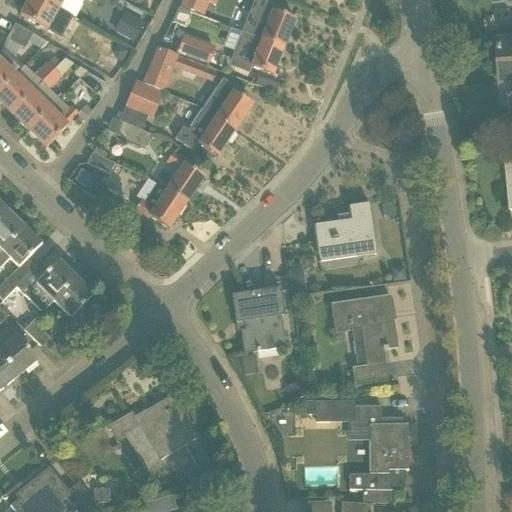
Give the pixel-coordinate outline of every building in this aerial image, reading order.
[(51,22),(58,10),(40,0),(28,0),(20,17),(60,39),(65,30),(51,22)] [(40,0),(58,10),(63,0),(71,0),(80,5),(83,0),(87,0),(91,2),(91,0),(40,0)] [(253,0),(241,32),(261,40),(284,48),(295,21),(272,12),(274,7),(258,0),(253,0)] [(128,16),(118,35),(134,44),(144,24),(128,16)] [(6,40),(24,50),(28,43),(41,50),(47,44),(15,25),(6,40)] [(228,67),(248,75),(251,68),(273,77),(284,48),(261,40),(241,32),(228,67)] [(213,49),(209,48),(191,40),(185,56),(207,65),(213,49)] [(511,40),(498,41),(500,83),(511,82),(511,40)] [(128,52),(117,46),(113,53),(115,59),(122,63),(128,52)] [(0,91),(23,68),(17,62),(3,49),(0,54),(0,91)] [(170,76),(177,58),(158,50),(150,68),(170,76)] [(211,83),(215,73),(177,58),(173,68),(211,83)] [(0,91),(0,104),(11,115),(54,71),(46,64),(35,77),(24,67),(23,68),(0,91)] [(79,81),(86,73),(87,73),(79,69),(73,75),(79,81)] [(54,71),(11,115),(28,132),(50,110),(59,101),(49,90),(61,77),(54,71)] [(270,80),(268,86),(266,90),(275,93),(278,84),(270,80)] [(202,109),(202,110),(235,133),(252,106),(232,93),(234,90),(222,81),(202,109)] [(163,95),(143,87),(135,84),(124,109),(152,121),(163,95)] [(72,108),(60,120),(50,110),(28,132),(46,149),(79,115),(72,108)] [(218,159),(235,133),(202,110),(188,131),(182,128),(174,140),(192,152),(197,145),(218,159)] [(150,136),(129,127),(121,123),(115,137),(145,149),(150,136)] [(93,154),(103,159),(105,154),(95,149),(93,154)] [(108,177),(115,165),(92,154),(86,165),(108,177)] [(166,192),(164,190),(186,205),(204,179),(184,166),(186,162),(173,154),(167,163),(179,172),(166,192)] [(82,172),(77,182),(86,187),(92,177),(82,172)] [(186,205),(164,190),(156,185),(144,203),(141,201),(134,212),(147,221),(149,218),(169,231),(186,205)] [(367,219),(371,219),(369,204),(348,207),(350,222),(313,227),(318,257),(354,251),(355,258),(376,255),(372,227),(368,228),(367,219)] [(394,205),(382,207),(383,219),(396,217),(394,205)] [(0,218),(0,252),(24,229),(6,212),(0,218)] [(27,260),(41,246),(24,229),(0,252),(0,268),(8,260),(17,269),(11,275),(11,276),(0,286),(0,299),(2,302),(16,288),(16,289),(20,284),(19,284),(35,267),(27,260)] [(52,302),(53,302),(76,280),(58,262),(44,276),(35,267),(19,284),(20,284),(16,289),(41,313),(52,302)] [(391,270),(393,283),(406,281),(404,268),(391,270)] [(288,272),(290,285),(299,283),(303,276),(302,270),(288,272)] [(76,280),(53,302),(69,319),(63,324),(73,334),(90,317),(81,309),(93,297),(76,280)] [(283,317),(279,290),(232,297),(236,324),(243,323),(244,332),(241,332),(244,354),(284,348),(280,317),(283,317)] [(351,369),(353,384),(387,379),(383,351),(397,349),(389,297),(331,306),(335,334),(361,330),(366,367),(351,369)] [(0,325),(1,326),(9,317),(0,308),(0,325)] [(40,349),(49,341),(32,323),(23,331),(40,349)] [(0,350),(0,357),(17,378),(37,363),(17,338),(16,339),(0,350)] [(0,392),(17,378),(0,357),(0,392)] [(305,397),(300,387),(286,394),(291,404),(305,397)] [(159,462),(198,439),(173,397),(134,419),(138,427),(125,435),(144,469),(159,461),(159,462)] [(314,425),(325,424),(334,413),(334,403),(314,403),(305,403),(305,417),(314,417),(314,425)] [(381,407),(354,408),(353,424),(354,424),(354,429),(369,429),(369,475),(349,476),(349,491),(362,491),(362,504),(393,505),(393,492),(403,492),(406,490),(406,471),(408,471),(407,425),(398,426),(397,418),(381,418),(381,407)] [(61,429),(58,434),(58,441),(63,444),(70,443),(73,439),(72,432),(68,428),(61,429)] [(67,492),(48,469),(22,490),(25,494),(10,507),(14,511),(74,511),(75,511),(83,511),(92,505),(76,485),(67,492)] [(92,490),(93,505),(110,504),(109,490),(92,490)] [(169,511),(176,511),(173,497),(139,505),(139,511),(169,511)] [(340,511),(371,511),(372,506),(341,503),(340,511)]
